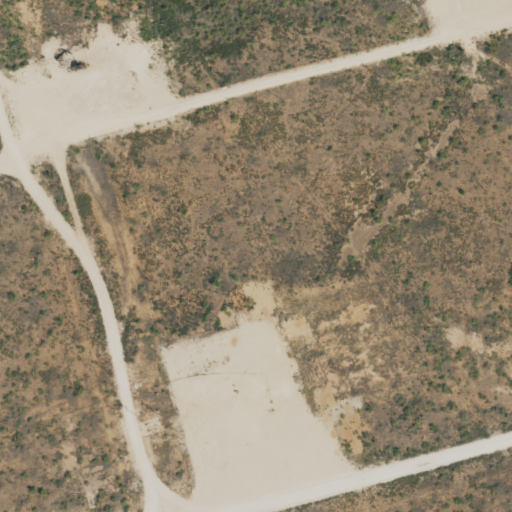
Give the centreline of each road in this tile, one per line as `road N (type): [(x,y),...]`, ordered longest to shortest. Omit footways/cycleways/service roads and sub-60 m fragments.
road 1 (track): [(152,511),(96,270),(11,166),(0,89)]
road 2 (track): [(511,432),(228,508)]
